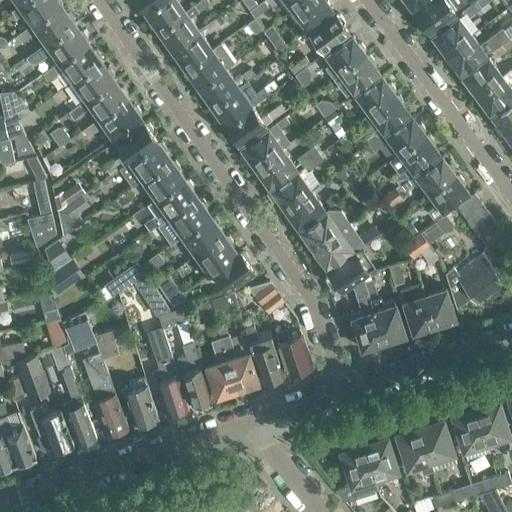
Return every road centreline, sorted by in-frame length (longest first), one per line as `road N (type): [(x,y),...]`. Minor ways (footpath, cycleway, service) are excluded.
road 1 (residential): [(338,374),(306,294),(99,0)]
road 2 (residential): [(0,497),(242,413)]
road 3 (residential): [(365,0),(511,198)]
road 4 (residential): [(338,374),(511,327)]
road 5 (residential): [(321,511),(242,413)]
